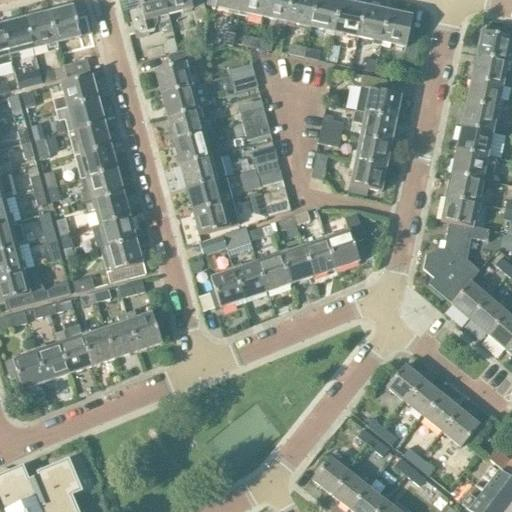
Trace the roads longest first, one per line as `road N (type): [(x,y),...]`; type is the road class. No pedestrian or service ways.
road 1 (residential): [(196,371),(101,0)]
road 2 (residential): [(384,306),(452,0)]
road 3 (residential): [(0,454),(196,371)]
road 4 (residential): [(196,371),(351,309),(384,306)]
road 5 (residential): [(268,484),(391,331)]
road 6 (residential): [(502,416),(391,331)]
